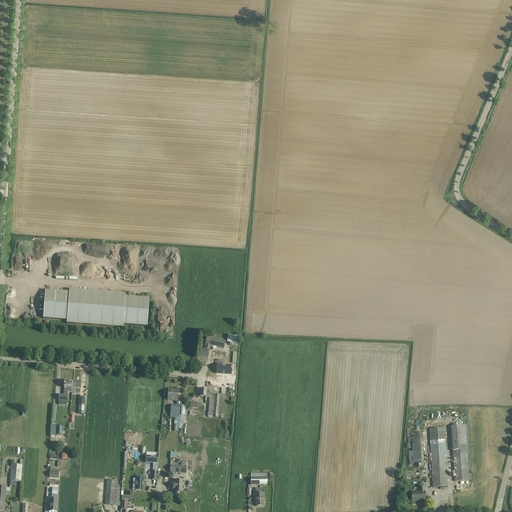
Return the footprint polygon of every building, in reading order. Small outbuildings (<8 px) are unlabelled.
[(69,293),(45,291),(43,319),(67,321),(67,324),(123,328),(123,325),(147,327),(149,299),(126,297),(126,294),(69,290),(69,293)] [(232,336),(228,335),(227,342),(230,343),(230,346),(237,347),(238,345),(239,341),(239,337),(232,336)] [(212,346),(214,339),(207,338),(206,345),(205,350),(201,350),(200,357),(208,358),(209,351),(209,347),(212,348),(213,346),(212,346)] [(213,346),(224,349),(225,342),(214,339),(212,346),(213,346)] [(217,369),(216,373),(231,375),(232,366),(224,365),(224,361),(218,360),(217,365),(219,365),(218,369),(217,369)] [(64,387),(64,395),(67,395),(67,392),(72,393),(73,382),(65,382),(64,387)] [(73,382),(72,393),(73,388),(77,389),(76,393),(79,393),(80,389),(80,388),(81,383),(73,382)] [(178,391),(168,390),(168,398),(173,398),(173,401),(177,401),(178,391)] [(209,390),(201,390),(200,395),(200,397),(204,397),(204,398),(211,399),(210,414),(208,414),(207,418),(213,418),(218,418),(219,414),(218,414),(220,395),(209,394),(209,390)] [(180,406),(171,405),(170,418),(175,418),(174,421),(174,424),(174,432),(179,432),(181,416),(179,415),(180,406)] [(424,438),(409,438),(409,465),(424,465),(424,438)] [(469,481),(468,455),(453,456),(454,482),(469,481)] [(446,458),(431,459),(433,487),(441,487),(448,486),(446,458)] [(22,466),(12,465),(10,481),(21,482),(22,466)] [(59,470),(50,470),(49,478),(59,479),(59,470)] [(267,485),(267,476),(267,475),(251,475),(251,485),(261,485),(267,485)] [(105,504),(105,505),(120,506),(120,501),(119,501),(120,485),(117,484),(117,481),(116,481),(114,481),(114,478),(109,477),(109,480),(107,480),(105,504)] [(175,490),(175,493),(182,493),(182,481),(176,481),(176,484),(173,483),(173,490),(175,490)] [(424,489),(424,488),(419,488),(420,493),(411,493),(412,502),(425,501),(425,496),(428,495),(427,489),(424,489)] [(262,494),(262,489),(255,489),(256,494),(254,494),(254,499),(256,499),(256,503),(256,507),(263,506),(263,502),(264,502),(264,498),(264,493),(262,494)] [(49,511),(56,511),(58,499),(50,499),(49,511)]
